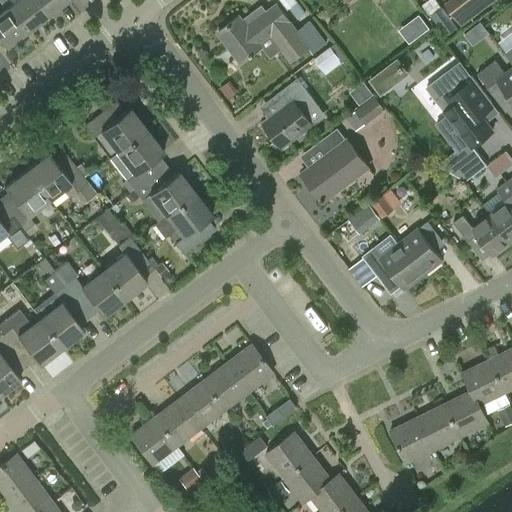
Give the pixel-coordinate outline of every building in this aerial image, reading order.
[(26,31),(46,16),(34,0),(15,0),(12,3),(9,0),(0,0),(0,2),(4,9),(7,7),(26,31)] [(34,0),(46,16),(67,0),(66,0),(34,0)] [(88,0),(77,0),(81,10),(91,7),(88,0)] [(447,0),(444,3),(462,26),(495,0),(447,0)] [(277,5),(268,12),(262,3),(242,18),(240,16),(219,33),(241,63),(262,47),(260,44),(272,34),(290,61),(309,46),(315,54),(328,44),(311,21),(297,31),(277,5)] [(445,35),(457,27),(442,6),(431,14),(445,35)] [(0,39),(6,47),(26,31),(7,7),(4,9),(0,12),(0,39)] [(423,13),(403,27),(413,41),(433,27),(423,13)] [(485,21),(468,31),(475,42),(492,32),(485,21)] [(314,58),(326,73),(342,61),(330,45),(314,58)] [(473,147),(494,131),(482,115),(494,106),(459,60),(442,73),(453,88),(443,96),(452,108),(446,112),(448,115),(436,124),(458,153),(470,144),(472,147),(473,147)] [(493,94),(503,86),(511,98),(511,69),(506,74),(496,61),(478,75),(493,94)] [(394,85),(382,70),(367,81),(379,97),(394,85)] [(305,114),(318,104),(298,79),(277,95),(286,106),(279,111),(278,116),(266,126),(283,148),(313,125),(305,114)] [(356,110),(366,123),(385,109),(376,96),(356,110)] [(93,137),(101,130),(118,152),(147,130),(130,107),(118,116),(111,106),(85,126),(93,137)] [(347,140),(338,128),(316,144),(325,156),(302,174),(323,202),(368,168),(347,140)] [(163,152),(147,130),(118,152),(134,173),(126,179),(134,189),(160,168),(154,160),(163,152)] [(511,152),(509,148),(489,164),(500,176),(511,166),(511,152)] [(50,153),(27,170),(49,199),(70,183),(77,191),(85,201),(95,194),(62,151),(53,158),(50,153)] [(168,179),(160,168),(134,189),(142,200),(150,194),(165,214),(166,215),(195,193),(179,171),(168,179)] [(28,216),(49,199),(27,170),(5,187),(12,197),(3,204),(24,232),(25,231),(34,224),(28,216)] [(511,179),(498,190),(507,201),(490,215),(511,243),(511,242),(511,179)] [(375,201),(384,215),(404,202),(394,188),(375,201)] [(213,215),(195,193),(166,215),(165,214),(154,223),(164,237),(168,234),(182,252),(209,232),(203,223),(213,215)] [(349,218),(359,232),(379,217),(369,203),(349,218)] [(0,237),(6,232),(18,247),(30,237),(25,231),(24,232),(3,204),(0,206),(0,237)] [(116,239),(127,230),(109,208),(98,217),(116,239)] [(511,243),(490,215),(472,228),(463,215),(454,223),(468,242),(477,234),(494,256),(511,243)] [(428,221),(419,228),(399,243),(423,275),(443,260),(436,250),(445,244),(428,221)] [(103,270),(125,299),(147,281),(140,272),(149,264),(129,237),(118,245),(124,254),(103,270)] [(423,275),(399,243),(380,257),(366,239),(356,246),(387,287),(397,280),(404,290),(423,275)] [(86,313),(95,306),(103,315),(125,299),(103,270),(82,286),(75,278),(65,286),(86,313)] [(44,279),(62,302),(40,318),(62,347),(84,330),(77,320),(86,313),(65,286),(54,272),(44,279)] [(22,362),(32,354),(40,364),(62,347),(40,318),(18,335),(12,327),(1,334),(22,362)] [(0,394),(21,379),(13,369),(22,362),(1,334),(0,335),(0,394)] [(248,392),(272,373),(250,344),(226,363),(248,392)] [(511,348),(490,359),(506,392),(511,389),(511,348)] [(479,406),(480,405),(506,392),(490,359),(463,373),(471,390),(472,390),(479,406)] [(248,392),(226,363),(202,381),(224,410),(248,392)] [(224,410),(202,381),(178,398),(200,428),(224,410)] [(445,403),(461,436),(488,423),(480,405),(479,406),(472,390),(471,390),(445,403)] [(273,424),(297,406),(290,397),(266,415),(273,424)] [(200,428),(178,398),(154,416),(176,446),(200,428)] [(461,436),(445,403),(418,417),(434,450),(461,436)] [(176,446),(154,416),(130,435),(152,464),(176,446)] [(434,450),(418,417),(391,430),(407,463),(434,450)] [(266,454),(285,478),(314,457),(295,432),(266,454)] [(0,492),(5,499),(34,478),(16,454),(0,465),(0,492)] [(303,503),(312,497),(332,480),(314,457),(285,478),(303,503)] [(312,497),(323,511),(340,511),(359,498),(340,474),(332,480),(312,497)] [(5,499),(14,511),(38,511),(52,502),(34,478),(5,499)] [(369,511),(359,498),(340,511),(369,511)] [(59,511),(52,502),(38,511),(59,511)]
